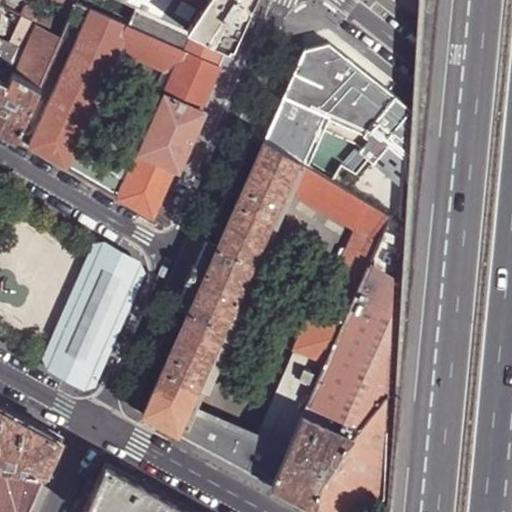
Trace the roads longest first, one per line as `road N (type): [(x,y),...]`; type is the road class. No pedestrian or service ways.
road 1 (motorway): [(471,0),(423,511)]
road 2 (residential): [(93,426),(167,258),(0,162)]
road 3 (motorway): [(488,511),(511,252)]
road 4 (residential): [(340,0),(511,129)]
road 5 (residential): [(256,511),(93,426)]
